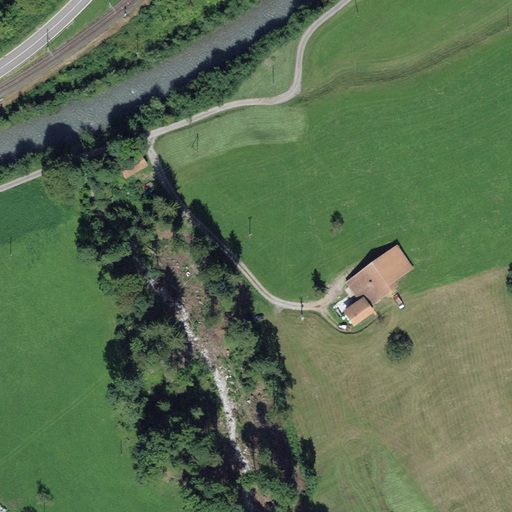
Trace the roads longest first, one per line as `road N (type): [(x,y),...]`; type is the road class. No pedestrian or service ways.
road 1 (residential): [(346,0),(303,40),(289,95),(236,103),(87,154)]
road 2 (track): [(336,295),(296,307),(269,299),(177,199),(143,137)]
